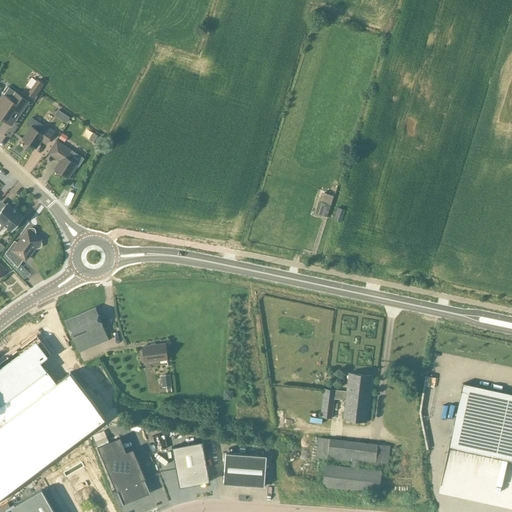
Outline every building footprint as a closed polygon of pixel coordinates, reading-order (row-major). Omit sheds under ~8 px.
[(37,79),(27,94),(34,99),(44,84),(37,79)] [(28,102),(16,93),(16,92),(7,86),(3,92),(4,93),(3,95),(0,99),(0,117),(11,126),(28,102)] [(58,109),(55,114),(65,122),(69,118),(58,109)] [(54,132),(44,126),(31,117),(26,125),(30,128),(23,139),(36,148),(41,140),(46,144),(54,132)] [(62,133),(59,138),(64,142),(68,137),(62,133)] [(94,134),(90,140),(98,145),(102,139),(94,134)] [(68,158),(72,152),(62,145),(54,157),(60,161),(55,169),(68,177),(77,164),(68,158)] [(331,205),(321,202),(318,214),(327,217),(331,205)] [(0,211),(0,221),(12,231),(24,217),(7,203),(0,211)] [(27,230),(18,243),(15,241),(5,253),(18,267),(24,259),(25,261),(35,248),(36,248),(37,249),(39,249),(41,247),(42,245),(42,243),(40,241),(41,240),(34,235),(35,234),(36,232),(35,230),(34,228),(32,228),(30,228),(28,229),(27,230)] [(35,278),(20,265),(15,270),(27,284),(35,278)] [(73,342),(74,341),(79,352),(109,340),(104,329),(105,328),(95,307),(64,320),(73,342)] [(0,407),(47,371),(41,363),(52,354),(37,335),(21,347),(20,346),(15,350),(16,351),(12,353),(7,357),(0,362),(0,407)] [(165,344),(142,347),(144,362),(167,359),(165,344)] [(70,372),(0,425),(0,497),(105,418),(70,372)] [(334,399),(346,400),(343,419),(366,422),(372,376),(349,373),(347,391),(325,389),(321,417),(332,419),(334,399)] [(161,376),(162,387),(172,386),(170,375),(161,376)] [(511,394),(462,384),(448,448),(511,461),(511,394)] [(108,442),(97,447),(116,491),(117,490),(123,504),(150,493),(144,479),(145,478),(133,449),(126,452),(120,437),(108,442)] [(390,446),(384,445),(378,444),(329,439),(318,438),(316,458),(327,459),(351,463),(351,468),(325,464),(322,487),(379,494),(382,471),(356,468),(357,463),(375,465),(388,466),(390,446)] [(208,482),(202,441),(172,446),(178,486),(208,482)] [(225,453),(223,484),(264,487),(266,456),(225,453)] [(114,511),(83,457),(46,478),(65,511),(114,511)] [(449,482),(446,482),(448,474),(444,473),(439,493),(446,494),(449,482)] [(54,511),(42,490),(1,511),(54,511)]
